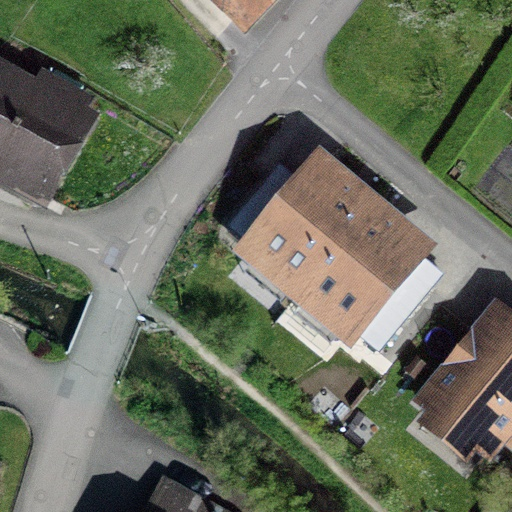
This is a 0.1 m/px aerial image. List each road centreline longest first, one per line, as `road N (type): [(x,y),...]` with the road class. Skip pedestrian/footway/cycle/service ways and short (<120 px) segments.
road 1 (residential): [(256,70),(122,300),(81,388),(43,511)]
road 2 (residential): [(256,70),(511,274)]
